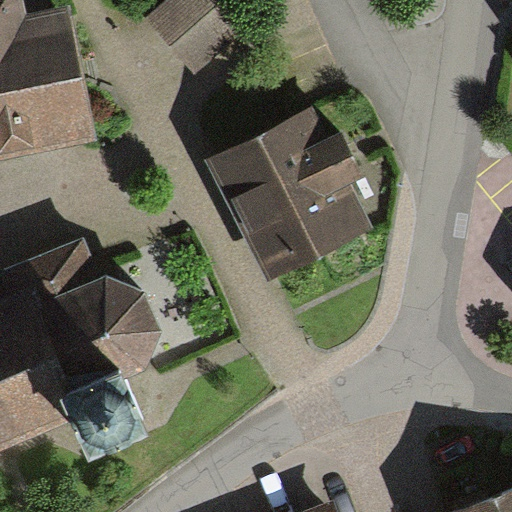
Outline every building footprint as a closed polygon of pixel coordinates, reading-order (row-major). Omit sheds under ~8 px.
[(0,0),(0,142),(97,124),(73,0),(0,0)] [(225,0),(160,0),(148,10),(195,66),(246,24),(225,0)] [(312,88),(207,141),(269,264),(375,211),(352,164),(369,156),(344,104),(325,114),(312,88)] [(146,282),(106,273),(91,239),(12,272),(22,294),(0,303),(0,430),(76,398),(91,433),(152,407),(134,365),(149,358),(160,317),(146,282)] [(511,511),(511,474),(432,505),(434,511),(511,511)]
